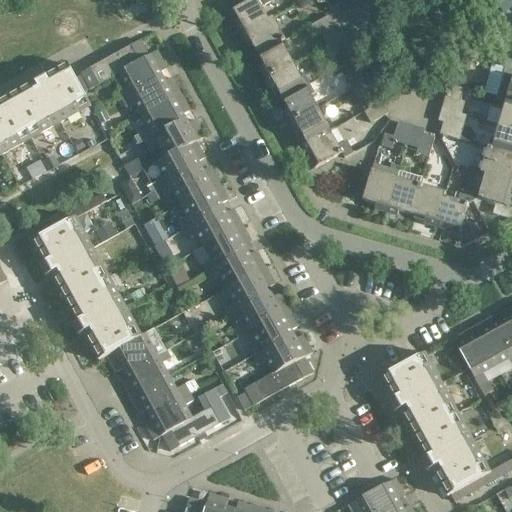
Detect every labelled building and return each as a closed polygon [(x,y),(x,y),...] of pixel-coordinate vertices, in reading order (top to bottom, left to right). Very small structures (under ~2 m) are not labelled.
[(271,0),(255,0),(229,14),(242,37),(269,22),(268,21),(262,8),(271,3),(271,0)] [(342,5),(339,0),(328,0),(326,2),(330,11),(342,5)] [(511,0),(495,0),(503,13),(509,10),(511,7),(511,0)] [(329,17),(326,19),(320,22),(326,34),(335,29),(329,17)] [(273,19),(268,21),(269,22),(242,37),(247,47),(252,44),(258,56),(285,41),(273,19)] [(326,34),(320,22),(310,28),(317,39),(326,34)] [(141,41),(111,58),(82,74),(91,91),(120,76),(120,75),(150,58),(149,57),(141,41)] [(290,50),(285,41),(258,56),(265,68),(261,71),(266,81),(293,66),(286,53),(290,50)] [(338,56),(344,66),(353,61),(347,50),(338,56)] [(157,53),(149,57),(150,58),(120,75),(120,76),(127,88),(117,93),(122,102),(162,79),(159,75),(167,71),(157,53)] [(359,73),(353,61),(344,66),(350,78),(359,73)] [(458,61),(456,71),(463,73),(469,70),(470,64),(458,61)] [(91,108),(68,65),(46,77),(43,72),(42,72),(43,73),(34,78),(33,77),(32,78),(35,84),(46,78),(51,88),(38,95),(36,92),(34,93),(30,85),(8,97),(31,139),(32,139),(29,133),(37,128),(40,134),(81,112),(78,106),(86,102),(89,108),(90,107),(90,108),(91,108)] [(300,79),(293,66),(266,81),(279,103),(310,85),(305,76),(300,79)] [(511,70),(505,69),(501,82),(511,85),(507,102),(506,102),(511,103),(511,70)] [(455,75),(452,86),(464,88),(466,82),(462,77),(455,75)] [(164,84),(162,79),(122,102),(127,110),(137,105),(143,118),(181,96),(172,80),(164,84)] [(315,94),(310,85),(279,103),(290,124),(317,109),(310,97),(315,94)] [(464,90),(454,87),(450,99),(460,102),(464,90)] [(362,99),(368,111),(377,106),(371,94),(362,99)] [(190,113),(181,96),(143,118),(150,130),(140,136),(145,144),(184,122),(182,117),(190,113)] [(31,139),(8,97),(0,101),(0,156),(1,155),(22,144),(18,138),(26,134),(30,140),(31,139)] [(503,112),(499,127),(511,130),(511,103),(506,102),(507,102),(502,100),(499,111),(503,112)] [(382,103),(377,106),(368,111),(363,113),(370,126),(389,116),(382,103)] [(325,123),(317,109),(290,124),(296,135),(300,133),(307,144),(307,145),(329,132),(330,132),(334,130),(329,121),(325,123)] [(105,113),(97,117),(101,125),(110,121),(105,113)] [(187,126),(184,122),(145,144),(149,152),(159,146),(166,159),(196,143),(204,139),(195,122),(187,126)] [(454,126),(443,124),(440,136),(450,139),(454,126)] [(464,129),(454,126),(450,139),(460,141),(464,129)] [(511,130),(499,127),(495,141),(490,139),(488,149),(511,155),(511,130)] [(307,145),(307,144),(302,146),(315,170),(342,156),(344,160),(354,155),(347,142),(338,147),(330,132),(329,132),(307,145)] [(422,135),(419,145),(432,149),(435,138),(422,135)] [(385,136),(384,139),(382,148),(392,150),(395,138),(385,136)] [(80,140),(73,144),(78,152),(84,148),(80,140)] [(205,159),(196,143),(166,159),(157,164),(165,177),(156,182),(160,190),(199,168),(197,164),(205,159)] [(432,149),(419,145),(417,155),(429,158),(432,149)] [(511,155),(488,149),(481,174),(485,175),(486,174),(511,182),(511,155)] [(53,156),(43,162),(48,172),(59,166),(53,156)] [(135,161),(125,167),(131,178),(141,172),(135,161)] [(202,173),(199,168),(160,190),(164,198),(173,193),(180,206),(219,185),(210,169),(202,173)] [(396,179),(371,172),(362,202),(376,206),(375,211),(386,214),(396,179)] [(511,182),(486,174),(485,175),(481,189),(471,186),(466,189),(473,202),(478,199),(507,208),(511,192),(511,182)] [(420,186),(396,179),(386,214),(397,217),(398,212),(411,216),(420,186)] [(228,202),(219,185),(180,206),(188,219),(178,225),(183,233),(222,211),(220,206),(228,202)] [(445,194),(420,186),(411,216),(425,220),(423,225),(434,228),(443,198),(444,198),(445,194)] [(137,189),(126,196),(131,206),(143,199),(137,189)] [(473,202),(466,189),(460,192),(457,202),(444,198),(443,198),(434,228),(459,235),(468,205),(473,202)] [(102,196),(93,201),(97,209),(106,204),(102,196)] [(97,209),(93,201),(84,206),(88,214),(97,209)] [(0,225),(12,219),(5,205),(0,208),(0,225)] [(88,214),(84,206),(74,211),(79,219),(88,214)] [(79,219),(74,211),(65,216),(70,224),(75,221),(79,219)] [(225,215),(222,211),(183,233),(187,241),(197,236),(204,249),(242,227),(233,211),(225,215)] [(70,224),(65,216),(56,221),(60,229),(70,224)] [(75,222),(75,221),(70,224),(60,229),(51,235),(42,240),(33,245),(44,264),(39,267),(40,268),(45,277),(45,278),(51,275),(45,265),(55,260),(63,272),(60,274),(61,276),(53,280),(65,303),(107,280),(106,278),(100,282),(96,274),(102,270),(80,230),(74,234),(69,226),(75,222)] [(60,229),(56,221),(47,227),(51,235),(60,229)] [(110,224),(97,232),(103,242),(116,234),(110,224)] [(51,235),(47,227),(38,232),(42,240),(51,235)] [(251,244),(242,227),(204,249),(211,261),(201,266),(206,274),(245,253),(243,248),(251,244)] [(42,240),(38,232),(28,237),(33,245),(42,240)] [(161,232),(150,238),(155,248),(166,241),(161,232)] [(165,243),(155,249),(161,260),(172,255),(165,243)] [(248,257),(245,253),(206,274),(210,282),(220,277),(227,290),(265,270),(256,253),(248,257)] [(183,269),(170,276),(177,290),(190,283),(183,269)] [(275,286),(265,270),(227,290),(234,304),(225,309),(229,317),(269,295),(267,290),(275,286)] [(108,281),(107,280),(65,303),(76,323),(72,326),(73,327),(78,336),(78,337),(84,334),(78,324),(88,318),(95,332),(93,333),(94,335),(86,339),(98,362),(107,357),(140,339),(139,338),(139,337),(133,341),(129,333),(135,329),(112,289),(106,292),(102,284),(108,281)] [(140,291),(132,295),(135,301),(143,297),(140,291)] [(272,300),(269,295),(229,317),(234,325),(243,320),(251,333),(289,312),(280,295),(272,300)] [(511,307),(500,314),(504,322),(500,324),(511,346),(511,307)] [(298,328),(289,312),(251,333),(258,346),(248,351),(253,359),(293,337),(290,333),(298,328)] [(491,319),(474,328),(495,366),(508,359),(511,366),(511,346),(500,324),(495,327),(491,319)] [(495,366),(474,328),(458,337),(462,345),(457,348),(478,387),(487,382),(482,373),(495,366)] [(144,336),(139,338),(140,339),(107,357),(116,373),(123,368),(126,373),(165,353),(161,345),(151,350),(144,336)] [(295,342),(293,337),(253,359),(257,367),(267,362),(274,374),(304,359),(313,355),(303,338),(295,342)] [(171,342),(164,346),(167,351),(174,347),(171,342)] [(170,361),(165,353),(126,373),(128,378),(121,382),(130,399),(167,378),(160,366),(170,361)] [(394,400),(389,403),(390,404),(390,403),(395,412),(395,413),(395,414),(401,410),(396,401),(405,395),(413,408),(409,410),(411,412),(403,416),(415,438),(457,415),(456,414),(450,417),(446,409),(451,406),(429,365),(423,368),(419,361),(425,357),(424,356),(382,378),(394,400)] [(304,359),(274,374),(244,390),(254,407),(283,391),(312,374),(304,359)] [(174,391),(167,378),(130,399),(139,415),(147,411),(149,416),(189,394),(184,386),(174,391)] [(193,403),(189,394),(149,416),(152,420),(144,425),(153,441),(161,437),(191,421),(184,408),(193,403)] [(220,404),(191,421),(161,437),(170,453),(198,438),(199,441),(205,438),(203,435),(229,420),(220,404)] [(457,416),(457,415),(415,438),(426,459),(422,461),(422,463),(423,462),(428,471),(427,471),(428,472),(433,469),(428,460),(438,454),(445,467),(442,468),(443,471),(435,475),(448,498),(451,496),(460,491),(469,486),(478,480),(487,475),(489,474),(488,473),(482,476),(478,468),(484,465),(462,424),(455,427),(451,420),(457,416)] [(510,472),(506,465),(496,470),(500,477),(510,472)] [(500,477),(496,470),(489,474),(487,475),(491,483),(500,477)] [(491,483),(487,475),(478,480),(482,488),(491,483)] [(482,488),(478,480),(469,486),(473,493),(482,488)] [(389,511),(400,507),(397,502),(404,498),(395,481),(357,501),(363,511),(389,511)] [(473,493),(469,486),(460,491),(464,498),(473,493)] [(464,498),(460,491),(451,496),(455,503),(464,498)] [(209,496),(206,505),(207,505),(205,511),(229,511),(231,510),(226,508),(228,501),(209,496)] [(189,500),(185,511),(205,511),(207,505),(206,505),(189,500)]
